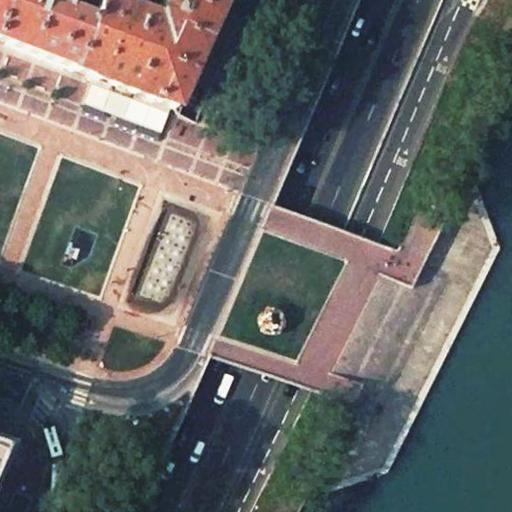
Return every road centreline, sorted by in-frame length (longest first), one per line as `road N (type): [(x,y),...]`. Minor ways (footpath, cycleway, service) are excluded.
road 1 (residential): [(0,356),(106,391),(158,383),(178,362),(333,0)]
road 2 (primary): [(229,511),(467,0)]
road 3 (primary): [(196,511),(421,0)]
road 4 (primary): [(381,0),(157,511)]
road 5 (secondary): [(0,374),(39,415),(51,444),(55,475),(42,511)]
